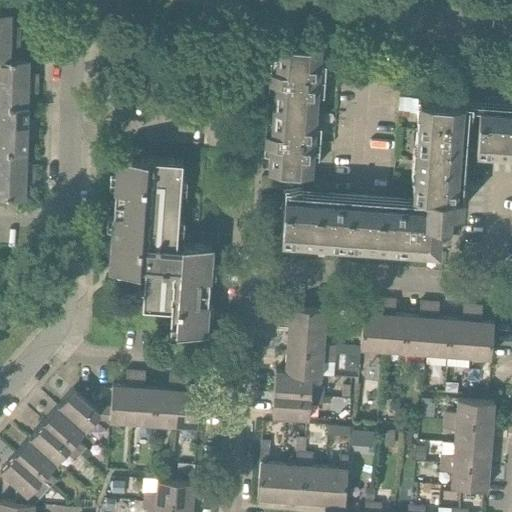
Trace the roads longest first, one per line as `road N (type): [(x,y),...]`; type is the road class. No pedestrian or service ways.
road 1 (residential): [(239,368),(244,296),(277,271),(488,290)]
road 2 (residential): [(511,31),(266,0)]
road 3 (residential): [(67,214),(73,0)]
road 4 (residential): [(239,368),(94,359),(58,330)]
road 5 (residential): [(239,368),(231,511)]
